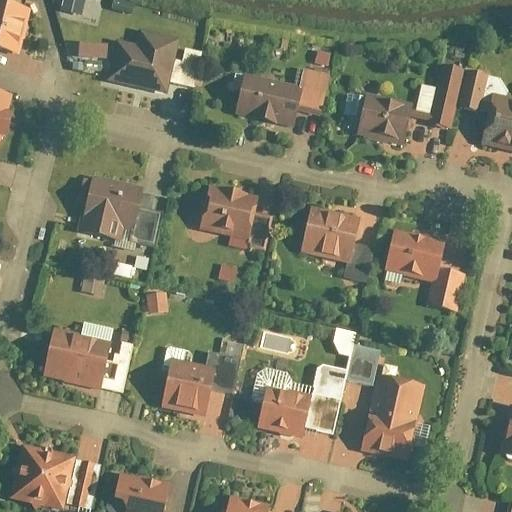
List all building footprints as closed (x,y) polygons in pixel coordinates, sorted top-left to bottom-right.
[(19,6),(0,0),(0,53),(5,55),(19,6)] [(63,0),(60,14),(80,19),(85,0),(63,0)] [(97,34),(87,80),(153,95),(156,79),(178,83),(185,49),(161,43),(163,32),(125,24),(122,39),(97,34)] [(352,89),(341,130),(386,142),(396,106),(419,112),(416,124),(437,129),(454,66),(422,58),(417,77),(401,73),(394,100),(352,89)] [(228,66),(217,112),(281,128),(287,106),(307,111),(317,73),(293,67),(289,81),(228,66)] [(463,142),(511,154),(511,97),(477,88),(463,142)] [(64,202),(58,224),(112,240),(114,234),(138,241),(146,214),(122,207),(130,179),(68,160),(56,199),(64,202)] [(193,173),(178,228),(232,242),(246,246),(255,212),(241,209),(247,187),(193,173)] [(295,201),(283,249),(326,260),(322,273),(351,280),(360,248),(340,243),(347,213),(295,201)] [(379,223),(368,269),(416,280),(411,305),(440,311),(449,270),(424,264),(430,235),(379,223)] [(82,284),(79,295),(99,300),(106,271),(75,264),(71,281),(82,284)] [(219,279),(234,282),(236,271),(221,268),(219,279)] [(131,288),(133,309),(154,307),(152,286),(131,288)] [(25,370),(82,386),(96,337),(39,321),(25,370)] [(343,448),(394,461),(414,380),(363,368),(368,348),(333,339),(324,375),(359,384),(343,448)] [(153,354),(142,404),(193,415),(198,390),(218,394),(227,356),(195,349),(192,362),(153,354)] [(252,385),(239,426),(288,441),(293,424),(314,431),(323,399),(288,389),(286,395),(252,385)] [(482,449),(511,455),(511,397),(495,394),(482,449)] [(412,427),(413,451),(426,450),(425,427),(412,427)] [(7,441),(0,467),(0,499),(41,511),(47,511),(52,501),(74,509),(85,467),(60,460),(62,457),(7,441)] [(106,471),(96,511),(162,511),(147,508),(153,482),(106,471)] [(207,510),(206,511),(254,511),(257,500),(218,490),(213,511),(207,510)] [(511,511),(511,505),(499,502),(496,511),(511,511)]
